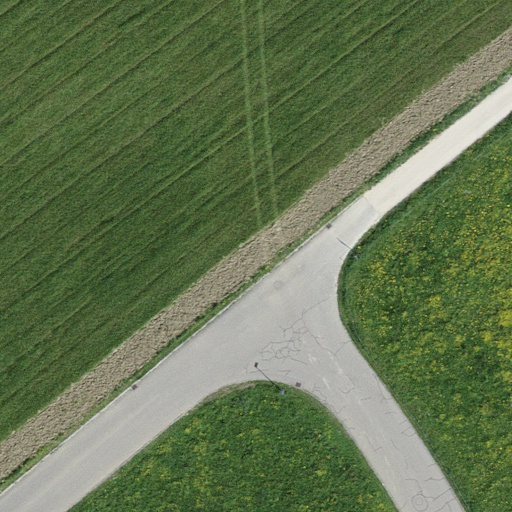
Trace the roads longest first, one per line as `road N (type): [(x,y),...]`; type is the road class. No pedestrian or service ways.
road 1 (residential): [(14,511),(266,310),(425,511)]
road 2 (track): [(266,310),(345,228),(511,98)]
